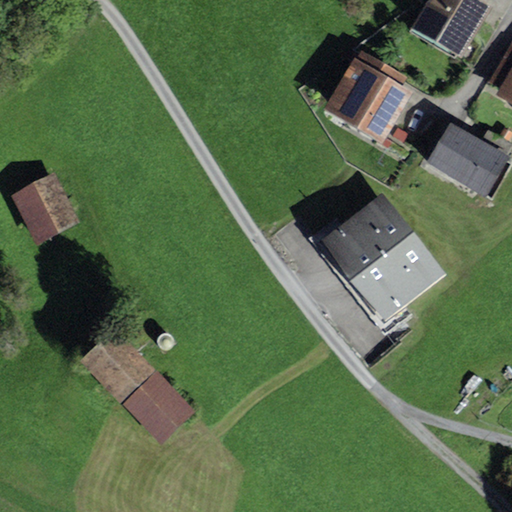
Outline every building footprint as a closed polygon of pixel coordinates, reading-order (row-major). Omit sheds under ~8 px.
[(484,14),(455,0),(426,0),(413,11),(395,46),(453,75),(484,14)] [(511,48),(481,104),(511,120),(511,48)] [(404,102),(347,67),(312,123),(369,158),(404,102)] [(501,163),(438,131),(415,175),(478,207),(501,163)] [(55,173),(12,195),(37,244),(80,221),(55,173)] [(438,273),(383,201),(331,240),(386,312),(438,273)] [(167,374),(126,334),(94,365),(134,407),(167,374)] [(167,374),(134,407),(173,447),(207,415),(167,374)]
